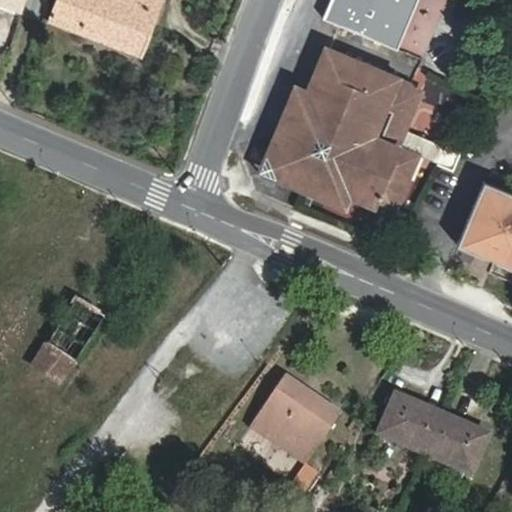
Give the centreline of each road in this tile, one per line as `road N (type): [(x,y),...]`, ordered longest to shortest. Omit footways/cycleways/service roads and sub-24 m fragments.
road 1 (tertiary): [(511,341),(194,208)]
road 2 (residential): [(194,208),(268,0)]
road 3 (tertiary): [(194,208),(0,125)]
